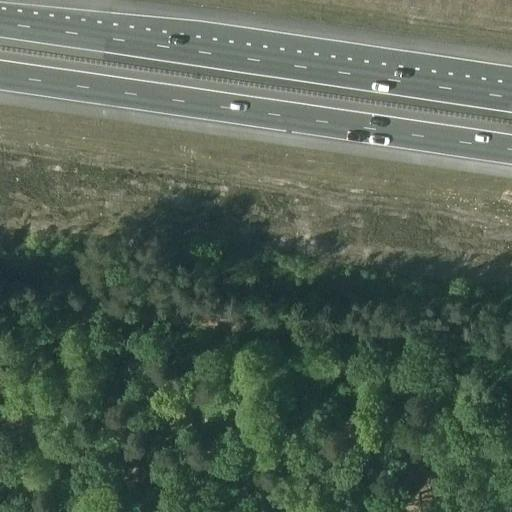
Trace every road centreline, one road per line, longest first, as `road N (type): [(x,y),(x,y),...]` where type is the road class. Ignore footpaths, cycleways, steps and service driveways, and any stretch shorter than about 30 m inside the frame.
road 1 (motorway): [(511,99),(0,24)]
road 2 (motorway): [(0,78),(511,152)]
road 3 (track): [(491,340),(0,308)]
